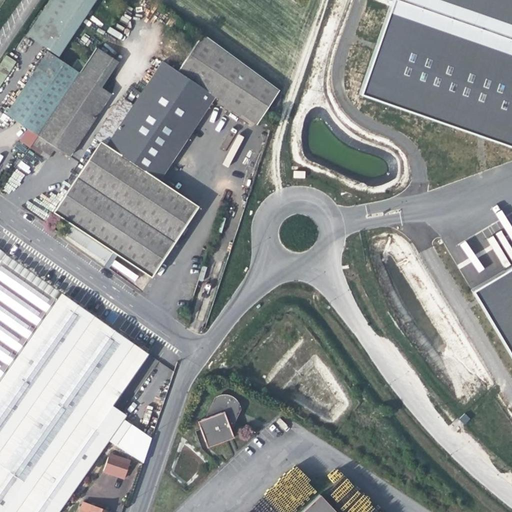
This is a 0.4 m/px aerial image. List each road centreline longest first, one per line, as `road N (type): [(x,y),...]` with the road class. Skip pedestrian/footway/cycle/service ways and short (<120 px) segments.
road 1 (unclassified): [(511,498),(403,394),(320,263)]
road 2 (unclassified): [(0,208),(189,346)]
road 3 (track): [(280,201),(269,155),(324,0)]
road 4 (unclassified): [(189,346),(136,511)]
road 5 (unclassified): [(320,263),(331,224),(301,198),(264,214),(258,233),(271,263)]
road 6 (unclassified): [(271,263),(205,345),(189,346)]
